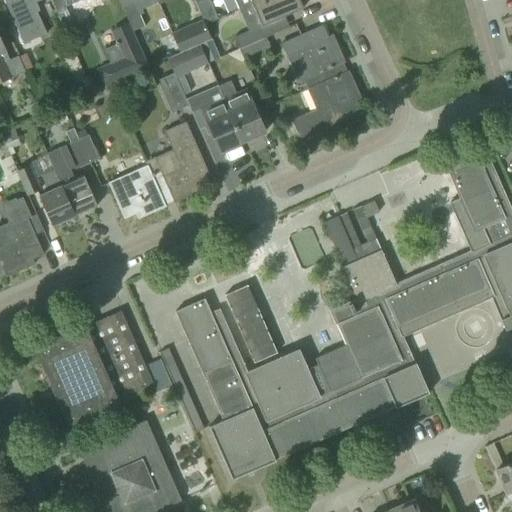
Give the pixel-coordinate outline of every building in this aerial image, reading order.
[(4,0),(24,44),(46,34),(36,12),(39,11),(35,2),(40,0),(4,0)] [(73,25),(65,7),(80,0),(50,0),(58,17),(63,29),(73,25)] [(299,0),(258,0),(251,3),(262,26),(303,8),(299,0)] [(128,23),(132,31),(144,26),(133,3),(121,8),(128,23)] [(171,34),(179,53),(210,39),(202,21),(171,34)] [(123,57),(97,69),(105,87),(148,67),(132,31),(128,23),(111,31),(123,57)] [(303,91),(306,89),(319,84),(314,74),(342,63),(345,62),(335,40),(329,42),(322,25),(280,44),(298,83),(299,82),(303,91)] [(233,37),(238,48),(263,38),(258,26),(233,37)] [(263,38),(238,48),(244,62),(269,51),(263,38)] [(0,82),(25,72),(18,56),(9,59),(0,39),(0,82)] [(174,72),(176,78),(208,64),(200,45),(168,59),(174,72)] [(306,89),(315,108),(291,119),(300,139),(361,112),(353,95),(358,93),(348,71),(346,71),(342,63),(314,74),(319,84),(306,89)] [(158,80),(159,83),(158,83),(171,113),(188,105),(176,78),(174,72),(158,80)] [(230,80),(218,86),(242,142),(265,132),(245,88),(236,93),(230,80)] [(242,142),(218,86),(204,92),(211,105),(201,110),(220,152),(242,142)] [(24,107),(29,117),(40,112),(36,102),(24,107)] [(145,161),(146,165),(147,165),(152,177),(162,172),(163,175),(173,201),(174,203),(196,193),(194,188),(211,180),(185,121),(164,131),(172,149),(145,161)] [(73,129),(65,132),(70,143),(77,139),(73,129)] [(88,134),(78,139),(89,163),(98,158),(88,134)] [(89,163),(78,139),(77,139),(70,143),(64,145),(74,169),(89,163)] [(46,153),(53,169),(54,169),(75,216),(97,206),(83,175),(74,179),(60,147),(46,153)] [(335,326),(337,325),(376,307),(379,314),(389,310),(401,337),(402,336),(491,297),(491,298),(492,297),(502,319),(500,320),(505,330),(511,327),(511,211),(487,153),(478,157),(477,156),(446,169),(458,199),(449,203),(469,251),(394,284),(375,239),(351,249),(356,260),(342,267),(357,300),(350,302),(350,301),(328,310),(335,326)] [(15,171),(26,195),(40,189),(29,165),(15,171)] [(147,165),(146,165),(107,182),(124,219),(140,211),(143,216),(165,206),(164,204),(173,201),(163,175),(162,172),(152,177),(147,165)] [(54,169),(53,169),(40,175),(47,190),(38,194),(52,226),(75,216),(54,169)] [(0,261),(6,277),(28,267),(26,262),(43,254),(34,234),(43,230),(36,214),(31,216),(22,197),(16,200),(15,198),(0,204),(0,205),(7,222),(0,225),(0,261)] [(362,207),(367,218),(379,212),(374,201),(362,207)] [(323,222),(342,267),(356,260),(351,249),(337,216),(323,222)] [(247,285),(224,295),(254,363),(276,353),(247,285)] [(337,325),(346,345),(314,359),(317,365),(306,370),(298,350),(246,372),(219,309),(210,313),(204,299),(175,311),(222,420),(208,427),(232,479),(275,461),(275,460),(395,407),(395,408),(428,393),(415,363),(414,363),(402,336),(401,337),(389,310),(379,314),(376,307),(337,325)] [(68,426),(68,427),(120,405),(119,403),(154,388),(120,311),(86,326),(85,325),(33,348),(34,349),(37,348),(70,425),(68,426)] [(92,491),(93,492),(94,494),(95,496),(96,497),(97,499),(97,501),(98,503),(98,505),(99,505),(99,504),(101,503),(105,511),(156,511),(181,500),(145,420),(78,449),(96,490),(93,491),(92,490),(92,491)] [(495,443),(487,445),(493,465),(502,462),(495,443)] [(511,462),(494,471),(504,493),(511,490),(511,462)] [(429,511),(431,511),(425,496),(414,501),(413,500),(389,511),(429,511)]
